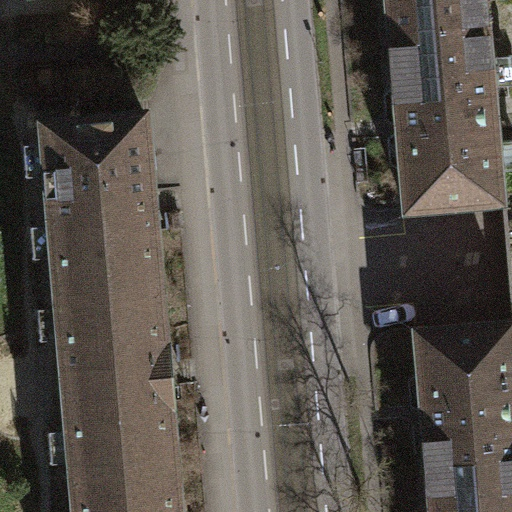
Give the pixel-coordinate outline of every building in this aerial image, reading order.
[(486,0),(385,0),(389,35),(489,27),(486,0)] [(489,27),(389,35),(404,208),(505,199),(489,27)] [(144,112),(45,120),(59,293),(158,285),(144,112)] [(158,285),(59,293),(73,465),(173,457),(158,285)] [(430,501),(511,494),(511,316),(416,324),(430,501)] [(177,511),(173,457),(73,465),(77,511),(177,511)] [(511,511),(511,494),(430,501),(430,511),(511,511)]
